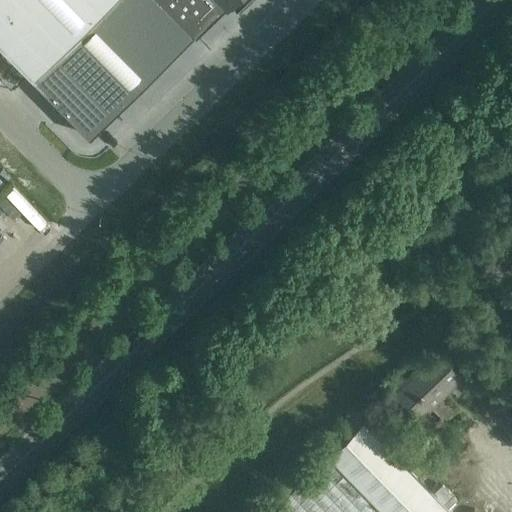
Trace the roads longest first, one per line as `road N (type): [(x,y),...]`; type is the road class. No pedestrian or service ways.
road 1 (secondary): [(0,480),(497,0)]
road 2 (unclassified): [(302,0),(105,188),(65,182),(0,115)]
road 3 (unknown): [(81,188),(0,285)]
